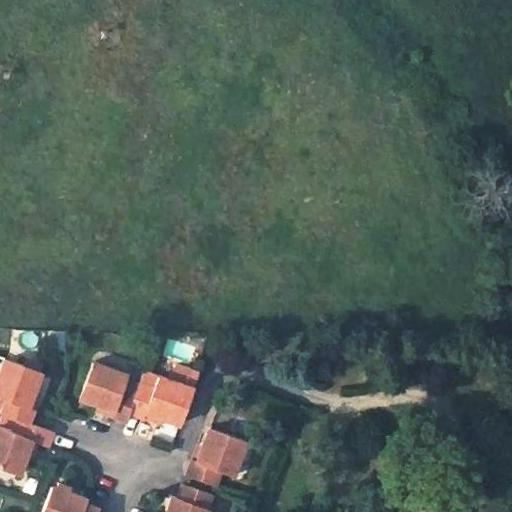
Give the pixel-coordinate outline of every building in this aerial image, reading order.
[(38,411),(40,406),(33,404),(39,387),(46,369),(12,356),(0,386),(0,392),(10,396),(5,409),(22,416),(34,420),(38,411)] [(141,392),(125,387),(130,375),(95,362),(82,396),(100,403),(116,409),(114,415),(129,422),(133,411),(141,392)] [(173,379),(149,370),(144,382),(141,392),(133,411),(146,416),(149,410),(165,416),(184,423),(198,387),(196,387),(203,372),(179,363),(173,379)] [(46,390),(39,387),(33,404),(40,406),(46,390)] [(107,413),(114,415),(116,409),(100,403),(98,410),(107,413)] [(162,422),(165,416),(149,410),(146,416),(152,418),(162,422)] [(22,416),(17,429),(1,423),(0,424),(0,463),(23,473),(30,454),(36,438),(42,440),(52,443),(55,436),(58,429),(34,420),(22,416)] [(250,440),(215,427),(208,445),(201,462),(195,460),(194,460),(189,473),(219,484),(224,471),(236,476),(250,440)] [(36,456),(42,440),(36,438),(30,454),(36,456)] [(208,445),(202,443),(198,452),(195,460),(201,462),(208,445)] [(71,490),(73,484),(61,480),(59,486),(71,490)] [(59,486),(54,484),(43,511),(100,511),(103,507),(95,504),(89,502),(90,498),(71,490),(59,486)] [(170,511),(212,511),(214,509),(210,508),(214,494),(185,484),(181,497),(177,495),(177,496),(170,511)]
